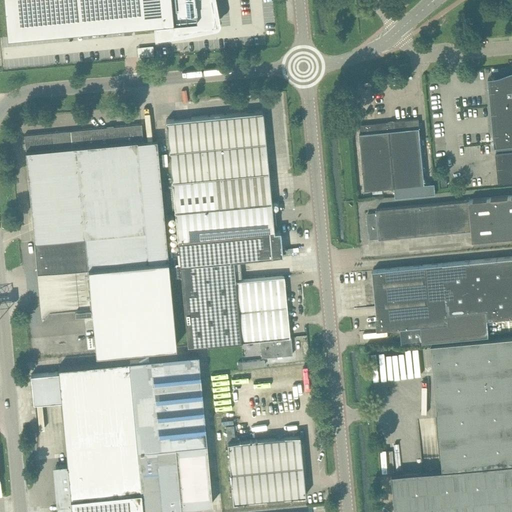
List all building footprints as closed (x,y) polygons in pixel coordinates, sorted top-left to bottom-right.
[(4,0),(7,35),(171,19),(173,31),(214,24),(216,21),(212,0),(4,0)] [(511,69),(509,71),(500,74),(498,75),(495,75),(493,75),(489,76),(495,144),(496,144),(497,151),(496,151),(499,180),(511,178),(511,69)] [(262,111),(166,120),(172,180),(268,171),(262,111)] [(360,125),(359,125),(360,133),(359,133),(365,190),(395,187),(396,197),(436,193),(435,183),(425,184),(419,120),(388,123),(388,122),(387,122),(388,123),(360,125)] [(87,266),(91,304),(95,353),(176,346),(168,259),(157,139),(143,141),(141,124),(113,127),(113,125),(107,126),(107,127),(24,135),(26,150),(25,150),(37,271),(87,266)] [(268,171),(172,180),(174,211),(271,202),(268,171)] [(468,200),(386,208),(376,209),(376,213),(367,214),(370,239),(379,238),(379,239),(472,230),(473,240),(511,235),(511,195),(468,200)] [(271,202),(174,211),(187,346),(241,341),(235,281),(233,260),(282,255),(280,231),(274,231),(271,202)] [(511,316),(511,256),(373,270),(379,329),(405,327),(407,342),(423,341),(489,334),(488,319),(511,316)] [(260,339),(289,336),(284,276),(235,281),(241,341),(260,339)] [(291,336),(289,336),(260,339),(261,357),(292,355),(291,336)] [(511,511),(511,336),(431,344),(443,469),(392,474),(395,511),(511,511)] [(180,511),(180,506),(211,503),(197,353),(58,367),(59,372),(31,375),(33,402),(61,400),(67,464),(55,466),(59,506),(72,504),(72,511),(180,511)] [(263,359),(238,362),(238,368),(264,366),(263,359)] [(233,425),(226,426),(233,502),(306,496),(300,435),(235,441),(233,425)]
